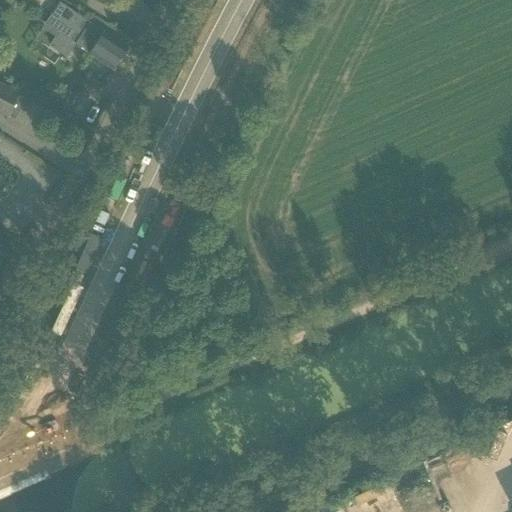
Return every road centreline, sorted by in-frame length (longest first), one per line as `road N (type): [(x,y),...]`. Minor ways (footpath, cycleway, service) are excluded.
road 1 (secondary): [(0,505),(243,0)]
road 2 (unclassified): [(0,316),(186,0)]
